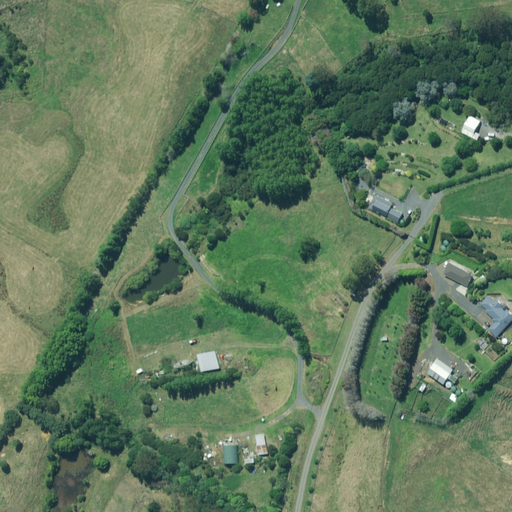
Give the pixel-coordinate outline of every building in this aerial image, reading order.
[(481,122),(471,116),(463,133),(477,140),(480,135),(476,133),(481,122)] [(393,204),(377,196),(371,208),(387,216),(393,204)] [(403,214),(393,209),(389,218),(399,223),(403,214)] [(451,242),(447,239),(441,249),(445,252),(451,242)] [(482,251),(458,239),(453,249),(456,250),(462,253),(478,261),(482,251)] [(475,275),(452,264),(446,275),(469,287),(475,275)] [(490,283),(486,276),(483,277),(485,280),(480,283),(482,287),(490,283)] [(497,303),(490,297),(482,304),(488,310),(487,311),(498,322),(490,330),(498,337),(511,323),(511,312),(509,310),(507,312),(504,309),(506,307),(499,300),(497,303)] [(455,370),(439,359),(429,374),(445,385),(455,370)] [(267,445),(266,434),(257,435),(259,446),(267,445)] [(238,446),(225,446),(225,464),(238,464),(238,446)]
